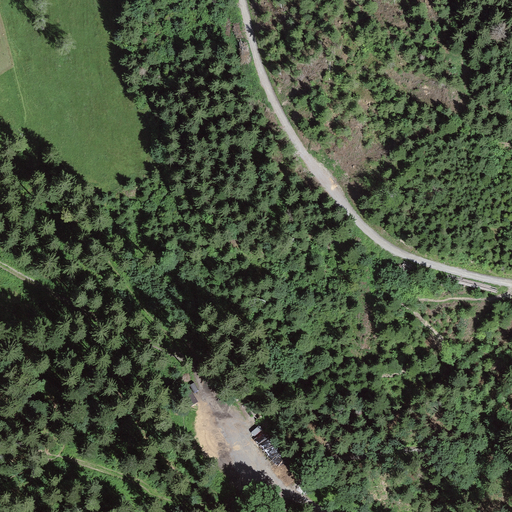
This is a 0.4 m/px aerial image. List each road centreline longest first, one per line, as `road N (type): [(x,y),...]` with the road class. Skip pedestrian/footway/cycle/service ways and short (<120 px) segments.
road 1 (track): [(294,485),(65,209),(20,129)]
road 2 (track): [(492,279),(382,241),(318,177),(269,95),(242,0)]
road 3 (track): [(0,263),(184,357)]
